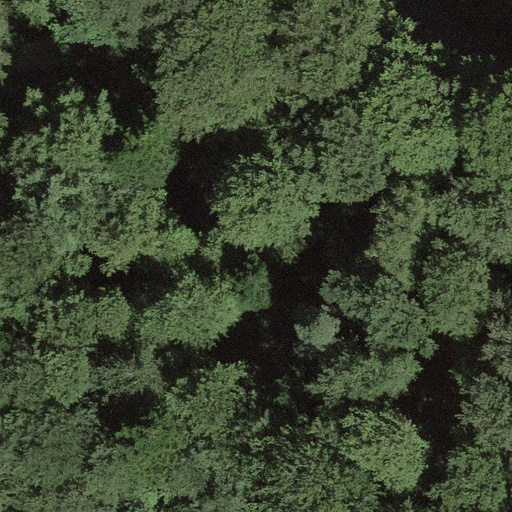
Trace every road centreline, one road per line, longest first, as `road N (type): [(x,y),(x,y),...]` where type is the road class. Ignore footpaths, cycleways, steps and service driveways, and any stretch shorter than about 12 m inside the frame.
road 1 (track): [(285,0),(0,44)]
road 2 (unclassified): [(511,86),(450,56),(414,0)]
